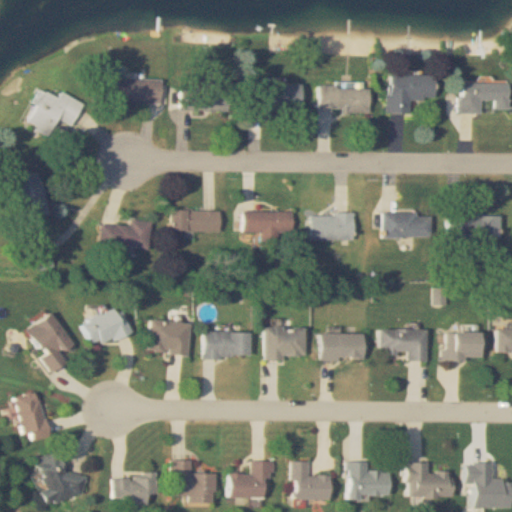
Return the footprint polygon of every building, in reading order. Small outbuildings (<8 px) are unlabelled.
[(388,112),(405,112),(405,99),(429,99),(429,74),(388,74),(388,112)] [(162,79),(107,77),(106,100),(161,103),(162,79)] [(504,82),(454,81),(453,113),(476,113),(476,101),(489,101),(489,110),(503,111),(504,82)] [(303,111),(303,83),(250,83),(251,112),(303,111)] [(370,84),(319,84),(319,112),(371,111),(370,84)] [(230,89),(180,88),(180,111),(230,111),(230,89)] [(82,103),(60,92),(58,97),(42,90),(26,122),(50,134),(57,119),(70,126),(82,103)] [(41,173),(16,178),(24,221),(49,216),(41,173)] [(171,231),(221,231),(221,210),(171,210),(171,231)] [(295,211),(243,211),(243,233),(262,233),(262,242),(282,242),(282,234),(295,234),(295,211)] [(426,236),(426,212),(383,212),(383,236),(426,236)] [(355,213),(311,213),(311,239),(355,239),(355,213)] [(442,237),(495,237),(495,213),(442,213),(442,237)] [(131,226),(103,224),(101,250),(135,252),(135,250),(149,251),(152,221),(131,220),(131,226)] [(81,322),(93,348),(131,331),(119,305),(81,322)] [(68,361),(63,354),(75,345),(52,312),(24,332),(52,372),(68,361)] [(147,351),(187,355),(190,323),(151,319),(147,351)] [(511,352),(511,325),(491,325),(491,352),(511,352)] [(265,357),(306,357),(306,327),(265,327),(265,357)] [(407,354),(407,361),(427,361),(427,329),(380,329),(380,354),(407,354)] [(250,331),(203,331),(203,358),(250,358),(250,331)] [(478,360),(478,331),(443,331),(443,360),(478,360)] [(365,334),(321,334),(321,361),(365,361),(365,334)] [(14,397),(26,442),(50,435),(37,391),(14,397)] [(67,476),(55,450),(34,460),(47,488),(40,492),(47,507),(86,488),(77,471),(67,476)] [(187,503),(216,503),(216,473),(191,473),(191,460),(170,460),(170,496),(187,496),(187,503)] [(270,461),(250,461),(250,474),(228,473),(228,497),(250,498),(250,505),(269,505),(270,461)] [(331,499),(331,476),(308,476),(308,461),(291,461),(291,499),(331,499)] [(347,462),(347,497),(391,497),(391,471),(367,471),(367,462),(347,462)] [(428,463),(407,463),(407,497),(454,497),(454,471),(428,471),(428,463)] [(155,475),(112,476),(112,500),(120,499),(121,506),(148,506),(148,495),(156,494),(155,475)]
